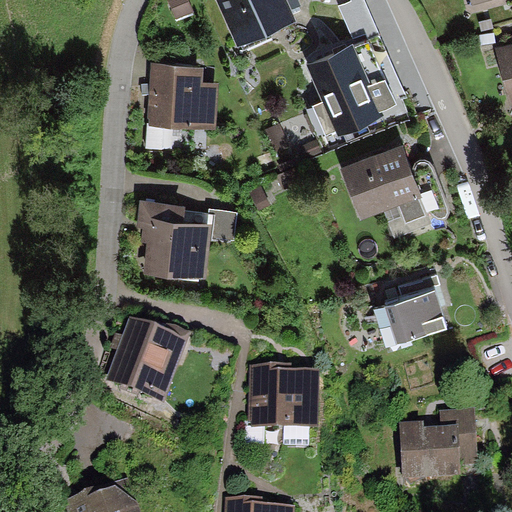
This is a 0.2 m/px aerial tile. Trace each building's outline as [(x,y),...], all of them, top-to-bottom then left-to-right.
[(188,0),(169,0),(176,17),(192,10),(188,0)] [(221,0),(238,36),(295,10),(290,0),(221,0)] [(385,72),(369,79),(351,40),(309,59),(324,94),(314,98),(327,127),(336,122),(338,127),(383,107),(382,103),(397,96),(385,72)] [(511,40),(495,45),(511,103),(511,102),(511,40)] [(203,61),(151,59),(149,120),(216,123),(218,78),(202,77),(203,61)] [(402,138),(341,162),(361,212),(399,197),(406,214),(425,207),(418,190),(422,188),(402,138)] [(186,209),(187,198),(140,193),(137,223),(143,224),(142,237),(147,237),(143,268),(205,274),(209,236),(235,239),(238,209),(210,206),(210,211),(186,209)] [(399,286),(402,293),(386,298),(398,335),(447,319),(435,282),(440,281),(438,273),(399,286)] [(191,334),(170,326),(168,332),(131,318),(106,381),(164,403),(191,334)] [(292,368),(249,367),(247,427),(317,429),(319,376),(292,375),(292,368)] [(439,424),(401,425),(403,482),(461,479),(460,468),(478,467),(476,409),(439,411),(439,424)] [(139,511),(127,480),(63,503),(66,511),(139,511)] [(261,500),(227,499),(226,511),(295,511),(296,508),(261,506),(261,500)]
